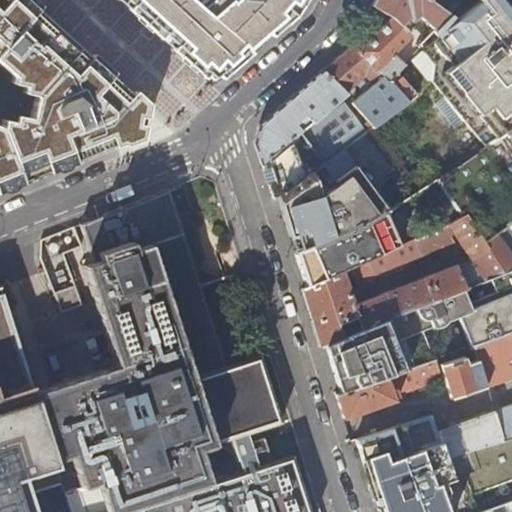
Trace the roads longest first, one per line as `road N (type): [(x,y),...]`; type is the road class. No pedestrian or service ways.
road 1 (residential): [(343,511),(216,126)]
road 2 (residential): [(216,126),(177,156),(0,227)]
road 3 (residential): [(341,0),(329,24),(216,126)]
